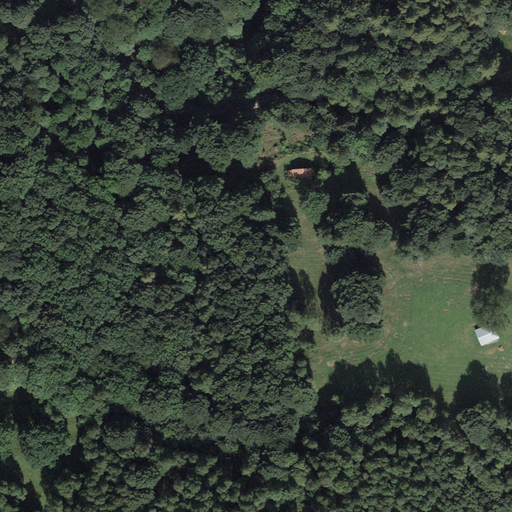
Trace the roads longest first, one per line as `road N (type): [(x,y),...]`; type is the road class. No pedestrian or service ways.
road 1 (track): [(0,357),(46,385),(107,393),(293,407),(398,397),(427,411),(511,502)]
road 2 (track): [(511,92),(373,90),(222,113),(167,108),(148,102),(108,63),(84,0)]
road 3 (track): [(299,96),(414,127),(325,167)]
